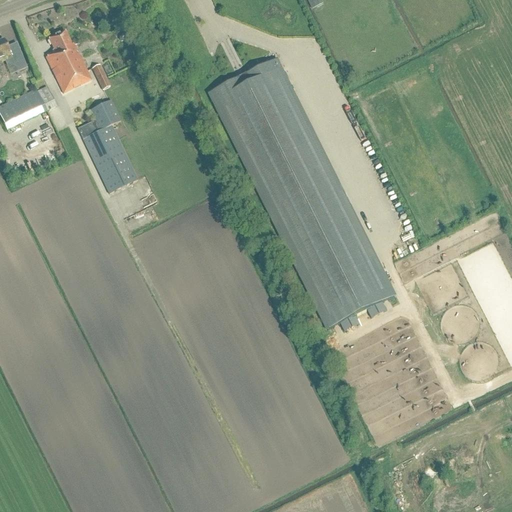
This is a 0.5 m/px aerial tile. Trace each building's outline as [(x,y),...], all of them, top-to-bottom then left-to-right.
[(65,34),(49,42),(56,57),(46,62),(63,97),(91,84),(74,47),(72,48),(65,34)] [(1,41),(0,41),(0,60),(7,58),(11,67),(22,62),(14,45),(4,50),(1,41)] [(33,57),(22,61),(27,77),(39,74),(33,57)] [(397,298),(278,61),(243,78),(208,96),(326,333),(397,298)] [(110,89),(100,68),(99,68),(98,66),(92,68),(93,71),(91,72),(101,93),(110,89)] [(36,92),(4,108),(0,109),(0,119),(7,134),(56,110),(47,90),(37,94),(36,92)] [(95,122),(77,131),(109,196),(137,182),(111,128),(120,123),(110,103),(90,113),(95,122)] [(67,161),(75,159),(73,151),(65,153),(67,161)] [(419,240),(410,247),(414,253),(423,246),(419,240)]
